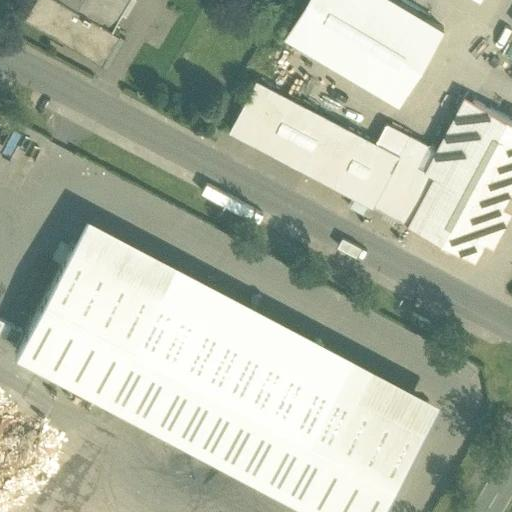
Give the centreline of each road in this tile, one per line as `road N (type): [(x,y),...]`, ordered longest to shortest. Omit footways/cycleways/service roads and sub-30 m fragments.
road 1 (residential): [(0,48),(511,325)]
road 2 (unknown): [(257,511),(0,376)]
